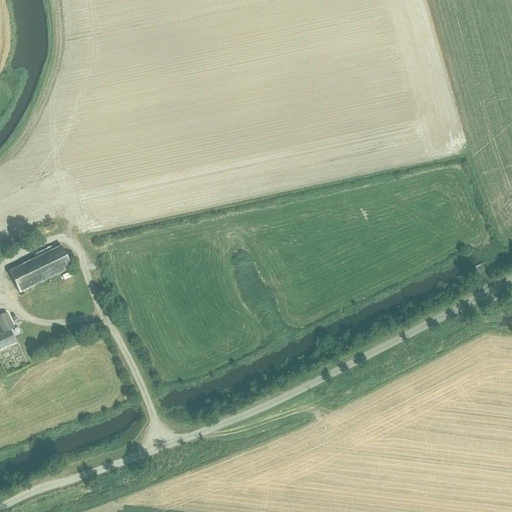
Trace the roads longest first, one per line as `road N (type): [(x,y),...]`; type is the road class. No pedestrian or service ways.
road 1 (unclassified): [(164,445),(288,395),(511,278)]
road 2 (unclassified): [(164,445),(109,326),(32,320)]
road 3 (unclassified): [(0,509),(164,445)]
